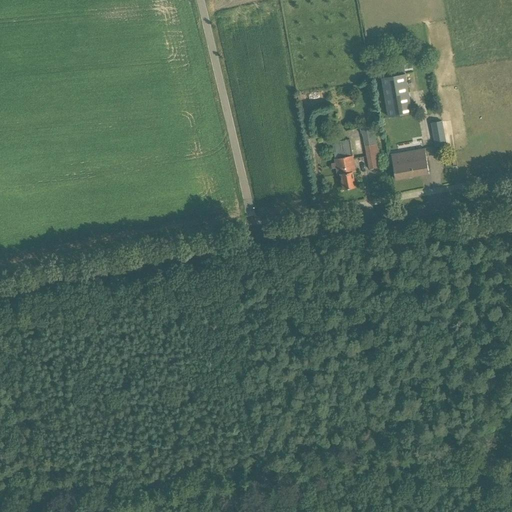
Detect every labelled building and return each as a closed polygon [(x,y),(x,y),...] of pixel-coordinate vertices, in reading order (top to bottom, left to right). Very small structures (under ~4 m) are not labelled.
[(404,65),(386,68),(388,77),(382,78),(389,118),(412,113),(404,65)] [(436,147),(446,145),(442,121),(432,123),(436,147)] [(373,125),(359,127),(360,133),(363,133),(369,169),(381,167),(373,125)] [(353,156),(350,140),(332,143),(336,163),(332,164),(333,169),(337,168),(338,175),(341,174),(344,190),(356,187),(353,172),(356,172),(353,156)] [(429,174),(424,141),(413,144),(414,151),(396,154),(395,152),(391,153),(396,180),(429,174)]
